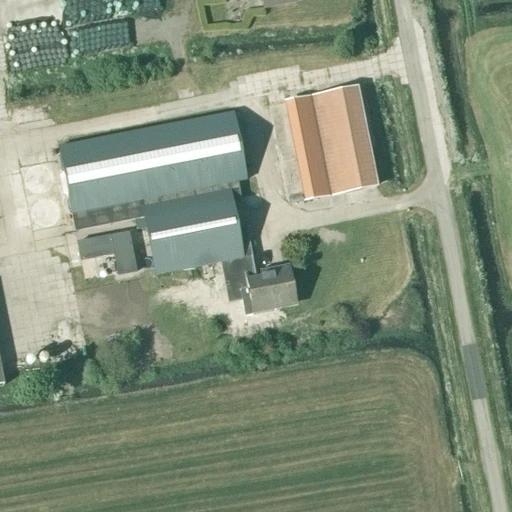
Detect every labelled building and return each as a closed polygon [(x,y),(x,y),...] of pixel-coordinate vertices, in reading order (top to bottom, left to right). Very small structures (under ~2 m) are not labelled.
[(260,0),(262,9),(298,1),(297,0),(260,0)] [(284,103),(304,204),(377,188),(368,146),(357,148),(345,90),(284,103)] [(259,277),(254,278),(245,229),(249,228),(245,206),(240,207),(236,183),(245,181),(231,114),(57,148),(74,233),(143,220),(154,276),(218,263),(226,305),(248,301),(251,316),(275,311),(274,305),(295,301),(288,266),(258,272),(259,277)] [(31,219),(31,218),(30,216),(30,215),(30,214),(26,190),(25,188),(24,187),(23,185),(23,184),(23,182),(23,180),(23,178),(23,176),(21,164),(2,169),(13,230),(32,226),(31,219)] [(179,274),(156,279),(158,291),(182,286),(179,274)]
